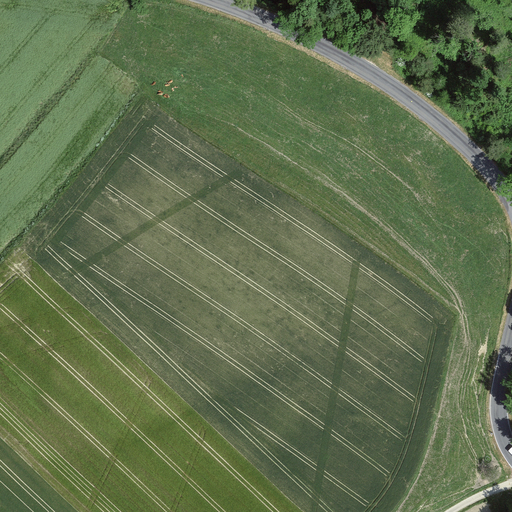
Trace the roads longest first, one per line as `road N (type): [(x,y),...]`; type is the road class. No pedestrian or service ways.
road 1 (tertiary): [(214,0),(379,78),(475,155),(511,202)]
road 2 (tertiary): [(511,333),(499,411),(511,453)]
